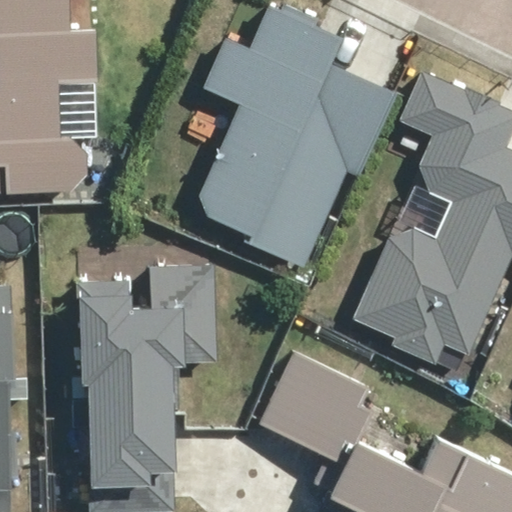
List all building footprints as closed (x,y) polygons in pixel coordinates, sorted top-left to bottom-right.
[(0,0),(0,185),(78,185),(94,169),(93,149),(77,129),(67,129),(66,77),(104,77),(104,23),(77,24),(76,0),(0,0)] [(275,0),(258,44),(228,31),(207,82),(245,97),(202,191),(208,209),(261,232),(258,240),(311,261),(354,164),(366,169),(402,83),(338,56),(350,29),(280,0),(275,0)] [(511,136),(511,101),(426,63),(402,116),(436,131),(423,158),(433,188),(456,198),(441,231),(421,222),(392,231),(358,312),(399,332),(395,339),(440,359),(449,340),(473,351),(511,264),(511,142),(510,141),(511,136)] [(99,372),(102,507),(181,505),(180,459),(187,459),(184,358),(224,357),(222,257),(155,259),(156,294),(144,295),(143,283),(136,283),(136,274),(89,275),(91,373),(99,372)] [(0,478),(24,478),(23,279),(0,279),(0,478)] [(376,380),(299,343),(264,416),(351,457),(331,500),(356,511),(511,511),(511,455),(448,426),(444,435),(367,399),(376,380)]
